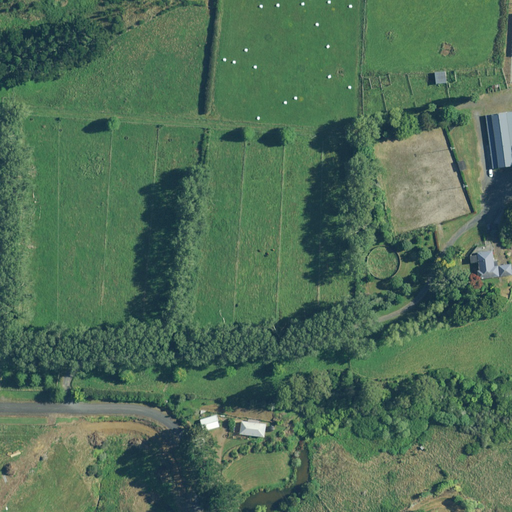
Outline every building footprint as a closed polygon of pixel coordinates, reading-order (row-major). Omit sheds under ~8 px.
[(457,82),(456,70),(436,72),(437,83),(457,82)] [(392,85),(390,74),(370,78),(372,89),(392,85)] [(511,165),(511,111),(487,115),(494,168),(511,165)] [(510,208),(503,205),(495,222),(502,225),(510,208)] [(495,261),(494,250),(479,252),(479,255),(471,256),(472,263),(479,262),(481,279),(500,276),(511,274),(511,264),(499,266),(495,266),(495,261)] [(221,426),(217,415),(201,420),(203,426),(207,425),(208,430),(221,426)] [(267,424),(242,421),(241,434),(265,437),(267,424)]
